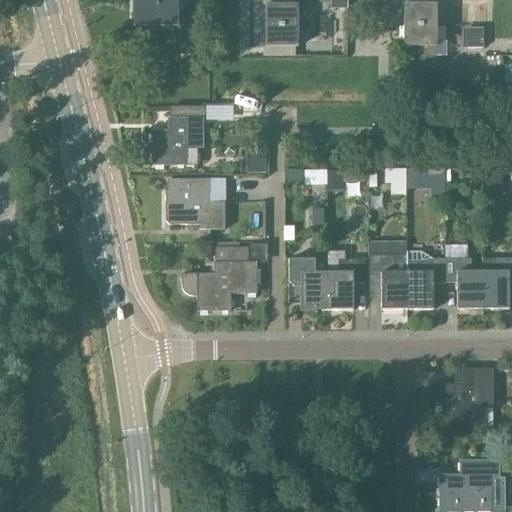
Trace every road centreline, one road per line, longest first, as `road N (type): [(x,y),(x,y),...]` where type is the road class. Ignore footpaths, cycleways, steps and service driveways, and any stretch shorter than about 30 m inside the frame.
road 1 (secondary): [(123,360),(58,62)]
road 2 (residential): [(405,348),(194,350),(123,360)]
road 3 (residential): [(405,511),(405,348)]
road 4 (secondary): [(143,511),(123,360)]
